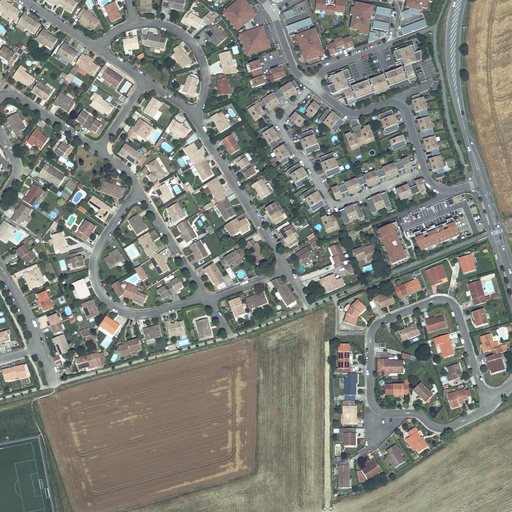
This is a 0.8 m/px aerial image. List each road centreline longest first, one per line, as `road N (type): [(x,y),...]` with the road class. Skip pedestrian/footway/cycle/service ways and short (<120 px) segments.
road 1 (residential): [(490,398),(453,304),(430,301),(377,324),(368,342),(377,410),(419,415),(443,428),(476,412)]
road 2 (residential): [(311,85),(280,126),(331,203),(424,169)]
road 3 (residential): [(206,301),(129,315),(103,298),(95,251),(137,191)]
road 4 (residential): [(193,114),(286,272)]
road 5 (residential): [(424,169),(401,105),(347,113),(311,85)]
road 6 (residential): [(193,114),(207,84),(187,36),(134,25)]
road 7 (residential): [(206,301),(137,191)]
